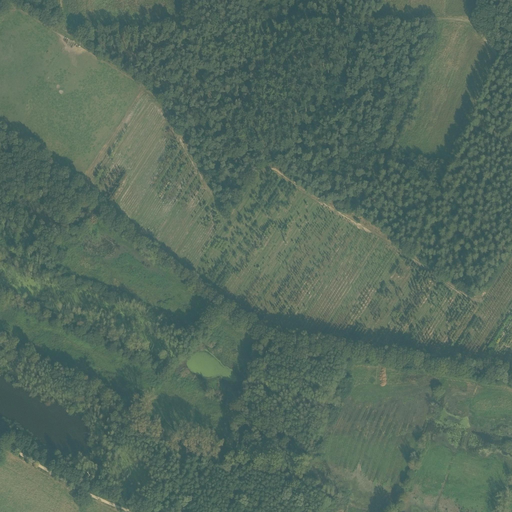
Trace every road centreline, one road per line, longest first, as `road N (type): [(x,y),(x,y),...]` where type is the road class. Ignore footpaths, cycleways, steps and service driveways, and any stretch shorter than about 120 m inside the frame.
road 1 (track): [(474,22),(68,33),(37,11)]
road 2 (track): [(253,319),(27,138),(0,135)]
road 3 (track): [(269,170),(470,302),(484,299),(511,259)]
road 4 (track): [(253,319),(271,334),(511,367)]
road 5 (track): [(130,511),(0,442)]
